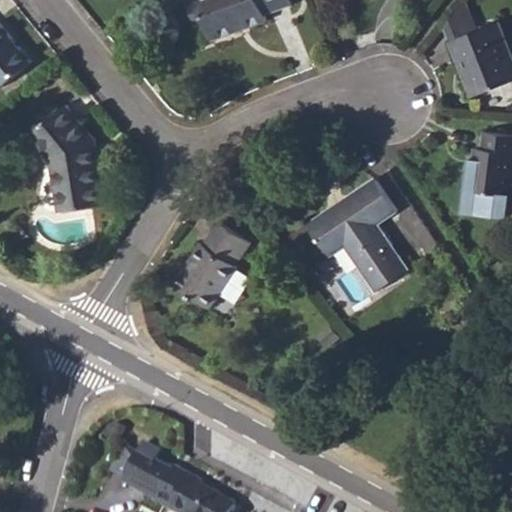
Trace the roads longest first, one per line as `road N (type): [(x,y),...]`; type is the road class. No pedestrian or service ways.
road 1 (residential): [(401,511),(84,342)]
road 2 (residential): [(44,0),(188,173)]
road 3 (residential): [(387,102),(324,97),(225,136),(188,173)]
road 4 (residential): [(188,173),(84,342)]
road 5 (residential): [(40,511),(84,342)]
